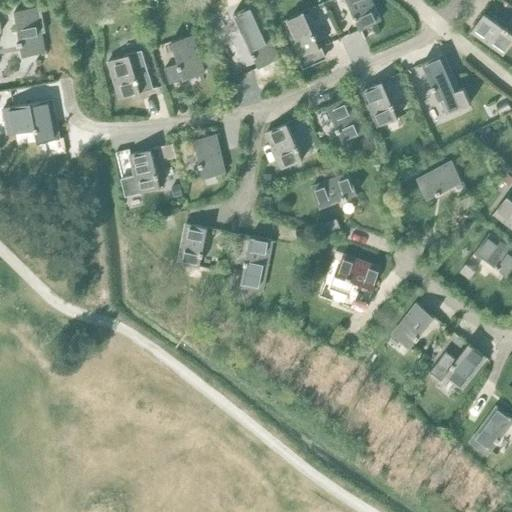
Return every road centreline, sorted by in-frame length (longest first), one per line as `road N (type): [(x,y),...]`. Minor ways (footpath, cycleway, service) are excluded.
road 1 (track): [(371,511),(111,324),(58,304),(0,248)]
road 2 (residential): [(67,84),(78,122),(102,129),(258,108)]
road 3 (residential): [(258,108),(441,28)]
road 4 (residential): [(398,246),(456,309),(491,331),(511,326)]
